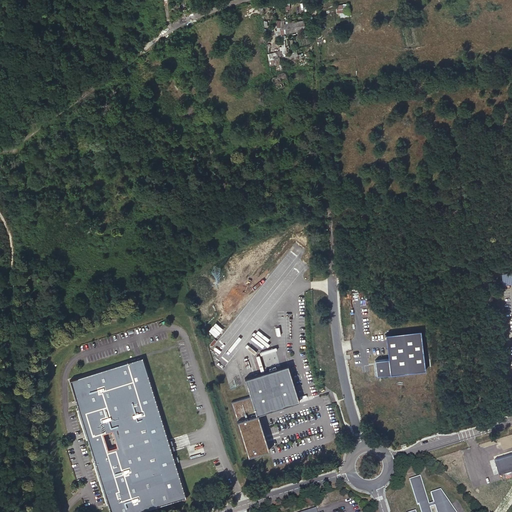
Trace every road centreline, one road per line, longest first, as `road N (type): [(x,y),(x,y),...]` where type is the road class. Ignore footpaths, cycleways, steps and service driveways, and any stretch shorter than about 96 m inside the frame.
road 1 (track): [(24,511),(12,247),(0,216)]
road 2 (unclassified): [(240,0),(150,41),(0,153)]
road 3 (unclassified): [(327,213),(336,345),(362,447)]
road 4 (tertiary): [(350,471),(220,511)]
road 5 (tertiary): [(511,421),(388,459)]
